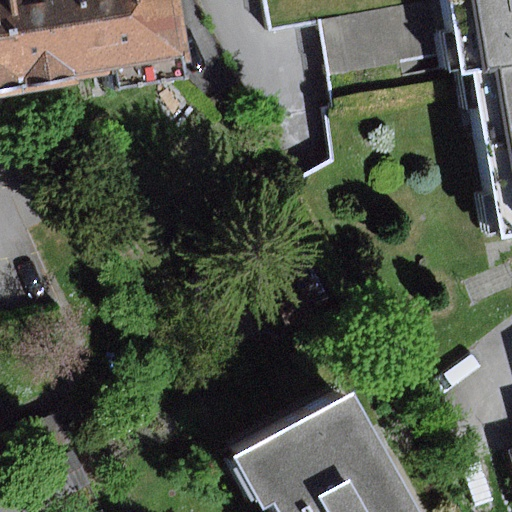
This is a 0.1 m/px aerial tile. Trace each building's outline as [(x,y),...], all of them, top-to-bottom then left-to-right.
[(0,0),(0,86),(22,82),(9,0),(0,0)] [(9,0),(22,82),(108,69),(112,93),(188,81),(175,0),(9,0)] [(450,58),(440,0),(263,0),(269,33),(321,25),(329,78),(450,58)] [(511,0),(440,0),(450,58),(453,74),(466,72),(511,64),(511,0)] [(511,64),(466,72),(494,242),(511,238),(511,64)] [(494,242),(466,72),(453,74),(320,101),(330,164),(290,185),(356,296),(508,263),(494,242)] [(406,511),(342,398),(230,461),(257,508),(263,504),(267,511),(406,511)] [(72,407),(14,435),(28,464),(86,437),(72,407)] [(73,451),(19,481),(36,511),(42,511),(92,485),(73,451)]
